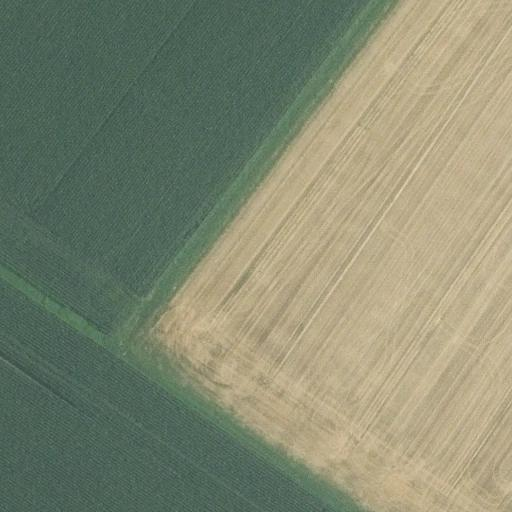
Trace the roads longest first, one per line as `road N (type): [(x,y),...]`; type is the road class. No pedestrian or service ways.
road 1 (track): [(392,0),(129,348)]
road 2 (track): [(357,511),(0,265)]
